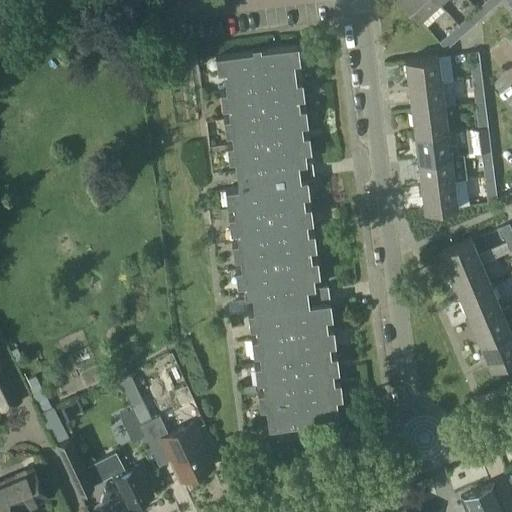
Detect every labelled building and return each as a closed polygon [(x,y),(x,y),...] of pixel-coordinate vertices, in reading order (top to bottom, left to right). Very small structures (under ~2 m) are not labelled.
[(403,0),(419,17),(437,0),(403,0)] [(484,0),(483,1),(490,8),(498,0),(484,0)] [(477,7),(465,18),(471,25),(483,14),(477,7)] [(458,23),(446,34),(452,42),(465,31),(458,23)] [(219,55),(236,186),(228,187),(242,293),(242,294),(251,293),(269,425),(307,420),(337,416),(322,301),(308,303),(306,286),(313,286),(297,163),(304,162),(289,46),(219,55)] [(477,50),(468,51),(470,68),(479,67),(477,50)] [(442,81),(449,80),(448,69),(440,70),(438,55),(405,59),(408,84),(442,80),(442,81)] [(480,75),(471,76),(471,77),(473,93),(482,91),(480,76),(480,75)] [(442,80),(408,84),(411,109),(445,105),(442,81),(442,80)] [(484,100),(475,101),(475,102),(477,117),(486,116),(484,100)] [(414,134),(448,129),(445,105),(411,109),(414,134)] [(487,125),(478,126),(478,130),(480,142),(489,141),(487,125)] [(417,158),(458,153),(456,143),(450,144),(448,129),(414,134),(417,158)] [(490,149),(481,150),(481,151),(483,166),(492,165),(490,150),(490,149)] [(421,183),(454,179),(451,155),(458,154),(458,153),(417,158),(421,183)] [(493,174),(484,175),(486,191),(495,190),(493,174)] [(454,179),(421,183),(424,208),(458,204),(454,179)] [(508,222),(499,225),(499,226),(506,241),(511,238),(511,228),(509,221),(508,222)] [(442,251),(452,275),(482,262),(473,239),(442,251)] [(461,297),(492,285),(482,262),(452,275),(461,297)] [(470,320),(501,308),(492,285),(461,297),(470,320)] [(480,343),(511,331),(501,308),(470,320),(480,343)] [(511,334),(511,331),(480,343),(489,367),(511,357),(511,334)] [(0,408),(20,399),(0,356),(0,408)] [(30,395),(39,412),(50,407),(49,404),(50,403),(43,390),(37,393),(36,392),(30,395)] [(170,455),(179,475),(211,460),(192,418),(166,430),(157,411),(150,414),(142,395),(130,400),(158,461),(170,455)] [(70,435),(54,442),(79,491),(93,483),(88,471),(107,462),(120,490),(123,488),(129,501),(151,491),(137,461),(124,467),(116,450),(83,466),(69,437),(70,436),(70,435)] [(20,503),(43,492),(31,467),(0,481),(0,511),(23,511),(24,511),(20,503)] [(506,511),(494,482),(478,489),(487,511),(506,511)] [(487,511),(478,489),(462,496),(469,511),(487,511)]
